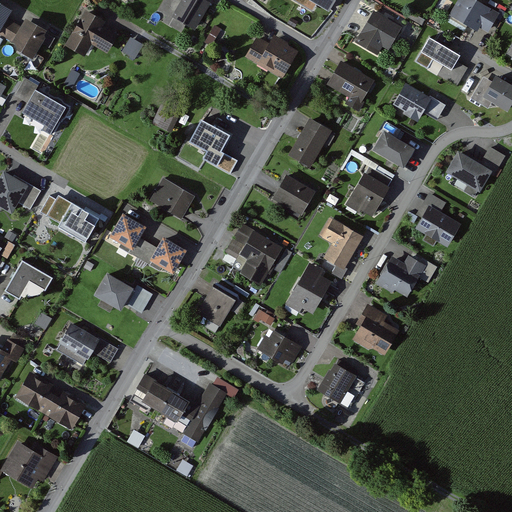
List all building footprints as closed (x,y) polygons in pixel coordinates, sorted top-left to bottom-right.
[(210,3),(205,0),(183,0),(183,1),(181,0),(164,0),(159,10),(167,15),(164,22),(181,31),(185,24),(195,30),(210,3)] [(340,0),(316,0),(334,11),(340,0)] [(501,13),(478,0),(459,0),(451,14),(478,29),(480,26),(490,31),(501,13)] [(0,31),(11,14),(0,6),(0,31)] [(402,27),(375,11),(357,43),(377,55),(383,45),(389,49),(402,27)] [(109,23),(91,12),(72,44),(91,55),(96,47),(113,57),(125,38),(107,27),(109,23)] [(44,29),(26,19),(14,39),(17,50),(33,58),(45,39),(44,29)] [(213,20),(209,34),(222,38),(226,25),(213,20)] [(131,31),(123,46),(134,53),(143,38),(131,31)] [(299,50),(275,35),(269,45),(258,38),(246,56),(282,78),(299,50)] [(462,57),(432,38),(417,63),(458,88),(469,69),(459,63),(462,57)] [(375,80),(343,61),(329,84),(361,103),(375,80)] [(109,84),(80,67),(69,87),(97,103),(109,84)] [(501,83),(488,75),(474,97),(488,105),(493,98),(501,83)] [(511,109),(511,80),(505,76),(501,83),(493,98),(511,109)] [(431,98),(406,84),(393,106),(418,121),(422,113),(431,98)] [(70,110),(40,92),(25,116),(55,134),(70,110)] [(444,106),(431,98),(422,113),(435,121),(440,113),(444,106)] [(183,114),(168,105),(156,124),(172,133),(183,114)] [(234,135),(207,118),(193,140),(221,157),(234,135)] [(333,131),(311,118),(290,153),(312,166),(333,131)] [(416,149),(385,131),(374,150),(405,168),(416,149)] [(495,170),(492,175),(494,176),(505,156),(490,147),(481,162),(495,170)] [(448,174),(468,185),(464,191),(475,197),(478,191),(482,193),(492,175),(495,170),(481,162),(461,151),(448,174)] [(40,190),(4,170),(0,176),(0,205),(12,212),(18,201),(30,208),(40,190)] [(390,188),(366,173),(347,203),(372,218),(390,188)] [(314,191),(287,174),(273,197),(301,214),(314,191)] [(195,196),(164,177),(151,199),(182,218),(184,214),(195,196)] [(445,203),(430,194),(420,211),(424,214),(417,227),(450,246),(462,224),(440,212),(445,203)] [(50,195),(40,211),(87,239),(99,218),(59,195),(56,199),(50,195)] [(154,229),(128,214),(114,238),(175,274),(180,265),(189,250),(168,238),(163,248),(148,239),(154,229)] [(364,237),(334,219),(322,238),(333,245),(326,257),(346,268),(364,237)] [(251,233),(240,225),(224,250),(237,258),(233,264),(263,283),(286,249),(255,228),(251,233)] [(428,267),(411,259),(408,264),(394,257),(380,284),(411,300),(428,267)] [(56,278),(27,263),(12,292),(25,299),(32,285),(47,294),(56,278)] [(334,278),(310,265),(289,301),(312,315),(328,288),(334,278)] [(138,287),(111,272),(98,294),(125,309),(128,304),(138,287)] [(138,287),(128,304),(144,313),(155,294),(139,285),(138,287)] [(237,301),(216,286),(199,311),(220,326),(237,301)] [(255,313),(271,321),(277,310),(261,302),(255,313)] [(384,314),(369,304),(361,316),(367,319),(354,339),(384,357),(399,333),(380,321),(384,314)] [(104,340),(77,324),(60,353),(88,368),(96,353),(104,340)] [(302,346),(273,330),(261,351),(290,368),(302,346)] [(121,350),(104,340),(96,353),(114,363),(121,350)] [(28,349),(14,341),(7,351),(0,346),(0,386),(2,387),(16,362),(19,364),(28,349)] [(358,377),(335,363),(318,391),(341,405),(358,377)] [(59,387),(36,373),(20,401),(75,433),(91,405),(70,393),(67,400),(55,394),(59,387)] [(230,392),(213,382),(199,405),(153,377),(139,401),(202,439),(230,392)] [(35,452),(22,444),(7,470),(39,489),(46,479),(49,481),(62,458),(40,445),(35,452)]
